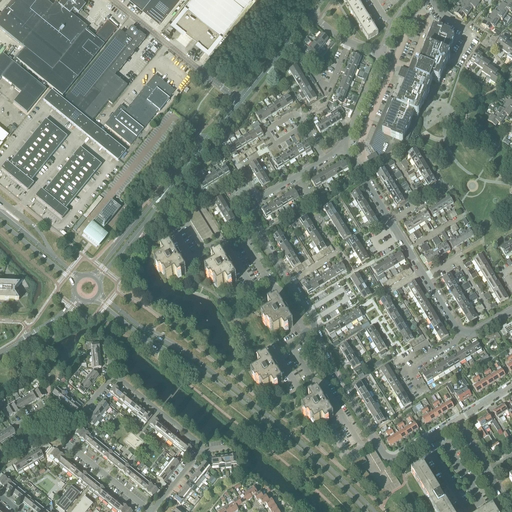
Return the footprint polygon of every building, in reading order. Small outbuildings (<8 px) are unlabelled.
[(0,29),(25,49),(20,55),(15,61),(13,63),(2,54),(0,56),(0,79),(1,78),(21,93),(13,103),(26,113),(46,90),(44,88),(47,84),(62,97),(94,57),(104,46),(103,45),(115,31),(106,23),(103,28),(101,26),(94,34),(93,36),(85,30),(87,28),(73,17),(76,13),(78,14),(81,11),(82,9),(85,6),(82,3),(83,0),(62,0),(58,5),(56,3),(52,7),(44,0),(12,0),(0,15),(0,29)] [(132,0),(160,22),(178,0),(132,0)] [(186,4),(174,20),(184,28),(184,27),(190,20),(205,32),(199,39),(198,40),(209,48),(221,32),(222,33),(248,0),(186,0),(185,3),(186,4)] [(342,0),(367,41),(377,35),(356,0),(342,0)] [(465,0),(463,0),(461,5),(470,11),(472,7),(470,5),(471,4),(468,2),(466,1),(465,0)] [(473,0),(469,0),(468,2),(471,4),(470,5),(472,7),(474,9),(478,3),(473,0)] [(503,4),(499,9),(506,15),(508,11),(509,11),(506,9),(507,7),(504,5),(503,4)] [(462,6),(460,10),(462,12),(461,13),(464,15),(466,17),(470,11),(461,5),(460,5),(462,6)] [(460,10),(458,8),(454,14),(461,19),(464,15),(461,13),(462,12),(460,10)] [(499,9),(496,13),(499,15),(498,17),(500,18),(500,19),(502,20),(506,15),(499,9)] [(496,13),(494,12),(491,17),(497,22),(500,19),(500,18),(498,17),(499,15),(496,13)] [(491,17),(488,21),(491,23),(489,24),(492,26),(493,28),(497,22),(491,17)] [(482,25),(486,28),(485,30),(488,32),(489,31),(490,29),(492,27),(491,27),(492,26),(489,24),(491,23),(488,21),(486,19),(482,25)] [(127,87),(114,76),(144,39),(131,28),(125,37),(120,32),(65,100),(92,122),(108,102),(112,105),(127,87)] [(370,157),(366,159),(367,159),(370,165),(379,160),(407,142),(409,138),(412,129),(425,99),(429,90),(428,90),(431,83),(432,80),(435,82),(435,83),(437,84),(438,84),(445,65),(446,64),(448,58),(446,57),(453,39),(449,37),(450,34),(434,28),(425,50),(425,51),(426,49),(426,50),(428,50),(423,62),(421,68),(420,68),(419,67),(418,67),(416,66),(415,68),(414,70),(413,72),(412,75),(411,75),(409,81),(407,85),(405,84),(403,90),(405,91),(400,103),(398,102),(390,99),(371,147),(375,154),(373,155),(370,157)] [(317,38),(324,44),(328,39),(321,33),(317,38)] [(506,42),(506,43),(507,41),(501,36),(498,41),(496,44),(500,47),(502,44),(504,45),(506,42)] [(317,38),(313,43),(320,49),(324,44),(317,38)] [(500,47),(499,49),(504,53),(509,45),(506,43),(506,42),(504,45),(502,44),(500,47)] [(320,49),(313,43),(309,48),(316,54),(320,49)] [(316,54),(309,48),(305,53),(312,59),(316,54)] [(473,57),(472,56),(470,59),(475,62),(477,59),(479,61),(481,58),(482,56),(477,52),(473,57)] [(353,54),(350,60),(359,64),(361,58),(353,54)] [(475,62),(473,64),(479,68),(484,60),(481,58),(479,61),(477,59),(475,62)] [(359,64),(350,60),(348,66),(356,70),(359,64)] [(479,68),(482,70),(482,71),(484,68),(487,69),(488,66),(489,66),(490,64),(484,60),(479,68)] [(293,76),(300,71),(297,66),(289,70),(293,76)] [(356,70),(348,66),(346,72),(354,75),(356,70)] [(482,71),(482,70),(481,72),(487,77),(492,69),(489,66),(488,66),(487,69),(484,68),(482,71)] [(487,77),(490,79),(492,76),(494,78),(496,75),(498,73),(492,69),(487,77)] [(300,71),(293,76),(296,81),(303,77),(300,71)] [(346,72),(343,78),(351,81),(354,75),(346,72)] [(490,79),(489,81),(494,85),(500,77),(496,75),(494,78),(492,76),(490,79)] [(120,106),(104,125),(130,146),(158,111),(159,112),(168,100),(168,99),(174,92),(154,76),(126,111),(120,106)] [(303,77),(296,81),(299,87),(307,82),(303,77)] [(343,78),(341,83),(349,87),(351,81),(343,78)] [(307,82),(299,87),(303,92),(310,88),(307,82)] [(349,87),(341,83),(338,89),(347,93),(349,87)] [(313,93),(310,88),(303,92),(306,98),(313,93)] [(347,93),(338,89),(336,95),(344,99),(347,93)] [(49,104),(56,95),(51,91),(43,101),(45,103),(46,102),(49,104)] [(317,98),(313,93),(306,98),(309,103),(317,98)] [(61,99),(56,95),(49,104),(51,106),(50,107),(53,109),(61,99)] [(288,95),(282,98),(287,106),(293,103),(288,95)] [(344,99),(336,95),(333,101),(342,105),(344,99)] [(287,106),(282,98),(277,102),(282,109),(287,106)] [(66,103),(61,99),(53,109),(55,111),(56,110),(59,112),(66,103)] [(282,109),(277,102),(272,105),(276,113),(282,109)] [(71,107),(66,103),(59,112),(61,114),(60,115),(63,117),(71,107)] [(276,113),(272,105),(266,108),(271,116),(276,113)] [(71,107),(63,117),(65,119),(66,118),(68,120),(76,111),(71,107)] [(336,124),(342,120),(339,116),(344,113),(341,108),(340,107),(330,113),(332,116),(336,124)] [(501,107),(500,109),(502,110),(501,110),(504,112),(503,113),(506,115),(506,116),(508,117),(511,112),(504,107),(503,108),(501,107)] [(266,108),(261,112),(266,119),(271,116),(266,108)] [(499,109),(496,114),(503,119),(506,116),(506,115),(503,113),(504,112),(501,110),(502,110),(500,109),(499,109)] [(76,111),(68,120),(71,122),(70,123),(73,125),(81,115),(76,111)] [(266,119),(261,112),(256,115),(260,123),(266,119)] [(493,118),(496,120),(495,121),(497,123),(500,125),(503,119),(496,114),(493,118)] [(81,115),(73,125),(75,127),(76,126),(78,128),(86,119),(81,115)] [(332,116),(326,119),(331,127),(336,124),(332,116)] [(491,116),(487,122),(495,127),(497,123),(495,121),(496,120),(493,118),(491,116)] [(91,123),(86,119),(78,128),(81,130),(80,132),(83,134),(91,123)] [(331,127),(326,119),(321,123),(326,130),(331,127)] [(43,123),(41,125),(52,134),(56,129),(46,121),(44,124),(43,123)] [(96,128),(91,123),(83,134),(85,136),(86,134),(88,137),(96,128)] [(326,130),(321,123),(315,126),(320,134),(326,130)] [(258,139),(263,135),(260,130),(261,129),(262,129),(259,124),(259,125),(257,126),(256,124),(251,127),(250,126),(258,139)] [(40,128),(38,131),(48,138),(52,134),(41,125),(39,127),(40,128)] [(253,131),(248,134),(252,142),(258,139),(250,126),(253,131)] [(101,132),(96,128),(88,137),(91,139),(90,140),(92,142),(101,132)] [(0,129),(0,146),(8,136),(0,129)] [(65,137),(56,129),(52,134),(63,142),(64,140),(63,139),(65,137)] [(35,132),(33,134),(44,143),(48,138),(38,131),(36,133),(35,132)] [(106,136),(101,132),(92,142),(95,144),(96,143),(98,145),(106,136)] [(33,137),(31,140),(40,148),(44,143),(33,134),(32,136),(33,137)] [(52,134),(48,138),(58,146),(60,144),(61,145),(63,142),(52,134)] [(248,134),(242,138),(247,145),(252,142),(248,134)] [(111,140),(106,136),(98,145),(101,147),(100,148),(102,150),(111,140)] [(48,138),(44,143),(55,152),(57,150),(56,149),(58,146),(48,138)] [(242,138),(237,141),(242,149),(247,145),(242,138)] [(40,148),(31,140),(29,142),(28,141),(26,144),(37,152),(40,148)] [(111,140),(102,150),(105,152),(106,151),(108,153),(116,144),(111,140)] [(237,141),(231,144),(236,152),(242,149),(237,141)] [(306,154),(307,154),(308,157),(313,154),(312,151),(306,142),(301,145),(305,153),(306,154)] [(55,152),(44,143),(40,148),(50,156),(52,153),(53,154),(55,152)] [(25,147),(23,149),(33,157),(37,152),(26,144),(24,146),(25,147)] [(116,144),(108,153),(111,155),(110,156),(112,158),(121,148),(116,144)] [(236,152),(231,144),(226,148),(231,155),(236,152)] [(301,145),(295,148),(300,156),(305,153),(301,145)] [(50,156),(40,148),(37,152),(47,161),(49,159),(48,158),(50,156)] [(125,152),(121,148),(112,158),(115,160),(116,159),(118,161),(125,152)] [(295,148),(290,152),(295,159),(300,156),(295,148)] [(33,157),(23,149),(21,152),(20,151),(18,153),(29,162),(33,157)] [(77,151),(75,153),(86,162),(90,157),(80,149),(78,152),(77,151)] [(411,160),(419,155),(416,149),(407,154),(411,160)] [(37,152),(33,157),(43,165),(45,162),(46,163),(47,161),(37,152)] [(290,152),(284,155),(289,163),(295,159),(290,152)] [(29,162),(18,153),(17,155),(18,156),(16,158),(25,166),(29,162)] [(75,153),(74,155),(75,156),(73,158),(82,166),(86,162),(75,153)] [(289,163),(284,155),(279,158),(284,166),(289,163)] [(419,155),(411,160),(414,166),(423,160),(419,155)] [(33,157),(29,162),(40,170),(42,168),(40,167),(43,165),(33,157)] [(100,165),(90,157),(86,162),(97,170),(99,168),(98,167),(100,165)] [(22,171),(25,166),(16,158),(15,158),(11,162),(16,166),(22,171)] [(70,160),(68,162),(79,171),(82,166),(73,158),(71,161),(70,160)] [(284,166),(279,158),(273,162),(276,166),(274,167),(276,171),(284,166)] [(423,160),(414,166),(418,171),(426,166),(423,160)] [(249,166),(248,167),(250,170),(251,169),(253,172),(260,167),(256,161),(249,166)] [(344,161),(338,164),(343,172),(348,169),(344,161)] [(1,169),(8,175),(16,166),(11,162),(9,165),(6,162),(2,168),(1,169)] [(40,170),(29,162),(25,166),(35,174),(37,172),(38,173),(40,170)] [(68,162),(66,164),(67,165),(65,168),(75,176),(79,171),(68,162)] [(86,162),(82,166),(92,174),(94,172),(95,173),(97,170),(86,162)] [(223,165),(223,168),(220,170),(224,177),(230,174),(227,169),(229,168),(226,163),(223,165)] [(338,164),(333,168),(337,175),(343,172),(338,164)] [(16,166),(8,175),(14,180),(22,171),(16,166)] [(25,166),(22,171),(27,176),(32,180),(36,175),(35,174),(25,166)] [(92,174),(82,166),(79,171),(89,180),(91,178),(90,177),(92,174)] [(429,171),(426,166),(418,171),(421,176),(429,171)] [(263,173),(260,167),(253,172),(256,177),(263,173)] [(63,170),(62,169),(60,172),(71,180),(75,176),(65,168),(63,170)] [(333,168),(327,171),(332,179),(337,175),(333,168)] [(379,180),(387,175),(384,169),(376,174),(379,180)] [(224,177),(220,170),(214,173),(219,181),(224,177)] [(22,171),(14,180),(20,185),(27,176),(22,171)] [(89,180),(79,171),(75,176),(84,184),(87,181),(88,182),(89,180)] [(327,171),(322,174),(327,182),(332,179),(327,171)] [(429,171),(421,176),(424,182),(433,176),(429,171)] [(60,175),(58,177),(67,185),(71,180),(60,172),(59,174),(60,175)] [(214,173),(209,177),(214,184),(219,181),(214,173)] [(266,178),(263,173),(256,177),(259,182),(266,178)] [(322,174),(317,177),(321,185),(327,182),(322,174)] [(387,175),(379,180),(383,185),(391,180),(387,175)] [(31,183),(30,182),(32,180),(27,176),(20,185),(27,190),(32,184),(31,183)] [(75,176),(71,180),(82,189),(83,187),(82,186),(84,184),(75,176)] [(433,176),(424,182),(428,187),(436,182),(433,176)] [(54,179),(53,181),(63,190),(67,185),(58,177),(55,180),(54,179)] [(214,184),(209,177),(204,180),(209,187),(214,184)] [(317,177),(311,181),(316,188),(321,185),(317,177)] [(270,183),(266,178),(259,182),(263,188),(270,183)] [(71,180),(67,185),(77,193),(79,190),(80,191),(82,189),(71,180)] [(209,187),(204,180),(198,183),(203,191),(209,187)] [(391,180),(383,185),(386,191),(394,186),(391,180)] [(53,181),(51,183),(52,184),(50,186),(60,194),(63,190),(53,181)] [(67,185),(63,190),(74,198),(76,196),(75,195),(77,193),(67,185)] [(60,194),(50,186),(49,186),(45,190),(50,194),(56,199),(60,194)] [(398,191),(394,186),(386,191),(389,196),(398,191)] [(36,198),(43,203),(50,194),(45,190),(43,193),(42,192),(41,191),(36,198)] [(63,190),(60,194),(69,202),(71,200),(72,201),(74,198),(63,190)] [(294,190),(289,194),(293,201),(299,198),(294,190)] [(354,201),(362,196),(358,191),(351,195),(354,201)] [(401,196),(398,191),(389,196),(393,202),(401,196)] [(43,203),(49,208),(56,199),(50,194),(43,203)] [(60,194),(56,199),(62,204),(67,208),(70,203),(69,202),(60,194)] [(289,194),(283,197),(288,204),(293,201),(289,194)] [(362,196),(354,201),(357,206),(365,202),(362,196)] [(405,202),(401,196),(393,202),(396,207),(405,202)] [(217,208),(225,203),(221,197),(213,202),(217,208)] [(283,197),(278,200),(283,208),(288,204),(283,197)] [(449,197),(444,201),(450,210),(452,208),(450,206),(453,204),(449,197)] [(56,199),(49,208),(54,213),(62,204),(56,199)] [(278,200),(273,204),(277,211),(283,208),(278,200)] [(104,239),(107,235),(102,231),(106,226),(120,209),(110,201),(82,235),(97,247),(100,244),(103,241),(104,239)] [(444,201),(439,204),(443,210),(446,208),(448,211),(450,210),(444,201)] [(368,207),(365,202),(357,206),(361,212),(368,207)] [(228,208),(225,203),(217,208),(220,213),(228,208)] [(67,213),(65,210),(67,208),(62,204),(54,213),(62,219),(63,218),(67,213)] [(273,204),(267,207),(272,214),(277,211),(273,204)] [(336,206),(333,208),(331,204),(323,209),(326,215),(334,210),(337,208),(336,206)] [(439,204),(434,207),(439,216),(440,216),(439,215),(441,214),(440,212),(443,210),(439,204)] [(264,207),(261,209),(262,210),(263,213),(261,214),(265,219),(272,214),(267,207),(265,208),(264,207)] [(368,207),(361,212),(364,217),(372,212),(368,207)] [(439,216),(434,207),(428,210),(432,217),(436,214),(437,217),(439,216)] [(228,208),(220,213),(224,219),(231,214),(228,208)] [(337,215),(334,210),(326,215),(330,220),(337,215)] [(372,212),(364,217),(367,222),(375,218),(372,212)] [(428,228),(430,232),(433,230),(427,221),(430,219),(426,212),(420,215),(425,223),(426,225),(427,226),(428,228)] [(235,219),(231,214),(224,219),(227,224),(235,219)] [(337,215),(330,220),(333,225),(341,221),(337,215)] [(420,215),(415,219),(419,226),(423,224),(424,226),(426,225),(425,223),(420,215)] [(302,227),(310,222),(306,216),(299,221),(302,227)] [(367,222),(367,223),(364,225),(366,228),(369,225),(371,228),(379,223),(375,218),(367,222)] [(238,225),(235,219),(227,224),(230,229),(238,225)] [(415,219),(409,222),(414,229),(419,226),(415,219)] [(344,226),(341,221),(333,225),(336,231),(344,226)] [(310,222),(302,227),(306,232),(313,227),(310,222)] [(414,229),(409,222),(404,226),(406,229),(408,233),(414,229)] [(347,231),(344,226),(336,231),(340,236),(347,231)] [(317,233),(313,227),(306,232),(309,237),(317,233)] [(465,230),(463,231),(468,240),(473,237),(469,230),(466,232),(465,230)] [(347,231),(340,236),(343,242),(345,240),(348,239),(350,241),(350,240),(355,237),(354,235),(353,236),(353,235),(351,237),(347,231)] [(462,235),(459,237),(463,243),(468,240),(463,231),(461,232),(462,235)] [(277,243),(284,238),(280,232),(273,237),(277,243)] [(320,238),(317,233),(309,237),(312,243),(320,238)] [(454,236),(452,237),(458,246),(463,243),(459,237),(456,239),(454,236)] [(452,241),(449,243),(453,249),(458,246),(452,237),(450,238),(452,241)] [(287,243),(284,238),(277,243),(280,248),(287,243)] [(320,238),(312,243),(316,248),(323,243),(320,238)] [(348,239),(345,240),(345,243),(347,243),(350,248),(358,243),(355,238),(350,241),(348,239)] [(291,249),(287,243),(280,248),(283,253),(291,249)] [(323,243),(316,248),(319,253),(320,253),(322,251),(325,250),(326,249),(323,243)] [(362,249),(358,243),(350,248),(350,249),(351,248),(354,253),(362,249)] [(445,244),(440,247),(445,255),(450,251),(445,244)] [(438,249),(435,251),(439,258),(445,255),(440,247),(439,245),(436,247),(438,249)] [(511,253),(506,245),(500,248),(505,256),(511,253)] [(167,280),(171,278),(175,276),(177,278),(177,279),(182,276),(183,275),(186,273),(178,260),(177,260),(176,258),(177,258),(170,248),(162,253),(165,258),(159,262),(155,264),(157,268),(160,273),(160,274),(162,273),(162,272),(167,280)] [(294,254),(291,249),(283,253),(286,259),(294,254)] [(365,254),(362,249),(354,253),(358,259),(365,254)] [(435,251),(429,254),(434,261),(439,258),(435,251)] [(400,253),(395,257),(399,264),(405,261),(404,259),(402,256),(400,253)] [(294,254),(286,259),(290,264),(297,259),(294,254)] [(369,260),(365,254),(358,259),(361,264),(369,260)] [(429,254),(424,258),(428,265),(434,261),(429,254)] [(481,255),(473,260),(476,266),(485,261),(481,255)] [(205,272),(210,282),(212,280),(217,288),(225,284),(227,287),(236,281),(228,268),(227,268),(226,266),(227,266),(221,256),(212,261),(215,266),(205,272)] [(395,257),(389,260),(394,267),(399,264),(395,257)] [(297,259),(290,264),(293,269),(294,269),(297,267),(300,266),(303,270),(305,269),(302,264),(301,265),(297,259)] [(389,260),(384,263),(389,271),(394,267),(389,260)] [(485,261),(476,266),(480,271),(488,266),(485,261)] [(345,268),(344,267),(343,265),(342,263),(336,267),(341,274),(346,271),(345,268)] [(384,263),(379,266),(383,274),(389,271),(384,263)] [(379,266),(373,270),(376,274),(374,275),(378,282),(386,278),(383,274),(379,266)] [(488,266),(480,271),(483,277),(491,272),(488,266)] [(341,275),(336,267),(330,270),(335,278),(341,275)] [(330,270),(325,273),(330,281),(335,278),(330,270)] [(491,272),(483,277),(487,282),(495,277),(491,272)] [(330,281),(325,273),(320,277),(325,284),(330,281)] [(358,274),(350,279),(354,284),(361,280),(358,274)] [(450,274),(442,279),(446,285),(454,280),(450,274)] [(320,277),(314,280),(319,288),(325,284),(320,277)] [(495,277),(487,282),(490,288),(498,283),(495,277)] [(14,294),(14,290),(22,280),(0,279),(0,300),(18,301),(14,294)] [(314,280),(309,283),(314,291),(319,288),(314,280)] [(364,285),(361,280),(354,284),(357,290),(364,285)] [(454,280),(446,285),(449,290),(457,285),(454,280)] [(308,295),(308,294),(309,295),(312,294),(311,293),(314,291),(309,283),(307,281),(306,282),(306,283),(307,285),(303,287),(308,295)] [(388,281),(382,285),(385,290),(391,286),(388,281)] [(412,282),(403,287),(405,290),(408,288),(411,292),(419,287),(415,282),(413,284),(412,282)] [(498,283),(490,288),(493,293),(501,288),(498,283)] [(364,285),(357,290),(360,295),(369,290),(369,289),(368,290),(364,285)] [(457,285),(449,290),(452,296),(460,291),(457,285)] [(419,287),(411,292),(414,297),(422,293),(419,287)] [(501,288),(493,293),(497,299),(505,294),(501,288)] [(373,295),(369,290),(360,295),(363,301),(373,295)] [(460,291),(452,296),(456,301),(464,296),(460,291)] [(422,293),(414,297),(418,303),(425,298),(422,293)] [(505,294),(497,299),(500,304),(508,299),(505,294)] [(464,296),(456,301),(459,307),(467,302),(464,296)] [(388,297),(380,301),(383,307),(391,302),(388,297)] [(425,298),(418,303),(421,308),(428,303),(425,298)] [(268,307),(272,312),(262,318),(264,321),(267,327),(269,325),(274,334),(282,329),(284,332),(289,329),(293,327),(285,313),(284,314),(283,312),(284,312),(277,301),(268,307)] [(391,302),(383,307),(387,312),(394,307),(391,302)] [(467,302),(459,307),(462,312),(470,307),(467,302)] [(428,303),(421,308),(424,313),(432,309),(428,303)] [(394,307),(387,312),(390,317),(398,313),(394,307)] [(470,307),(462,312),(466,318),(474,313),(470,307)] [(358,320),(363,317),(362,316),(362,315),(360,312),(361,311),(360,309),(358,310),(353,313),(358,320)] [(432,309),(424,313),(427,319),(435,314),(432,309)] [(352,313),(347,316),(351,324),(357,321),(352,313)] [(398,313),(390,317),(393,323),(401,318),(398,313)] [(474,313),(466,318),(469,323),(477,318),(474,313)] [(435,314),(427,319),(431,324),(438,319),(435,314)] [(351,324),(347,316),(341,320),(346,327),(351,324)] [(401,318),(393,323),(397,328),(404,324),(401,318)] [(438,319),(431,324),(434,330),(442,325),(438,319)] [(341,320),(336,323),(341,330),(346,327),(341,320)] [(404,324),(397,328),(400,334),(407,329),(408,329),(409,328),(407,325),(408,324),(406,322),(404,324)] [(336,323),(331,326),(335,334),(341,330),(336,323)] [(511,328),(510,325),(509,324),(502,328),(503,330),(500,331),(503,338),(509,334),(510,335),(511,333),(511,328)] [(442,325),(434,330),(437,335),(445,330),(442,325)] [(335,334),(331,326),(325,330),(329,338),(335,334)] [(370,327),(365,330),(366,332),(370,337),(377,333),(374,327),(371,329),(370,327)] [(407,329),(400,334),(403,339),(411,334),(413,333),(410,328),(408,329),(407,329)] [(445,330),(437,335),(441,340),(448,336),(445,330)] [(486,344),(489,347),(491,346),(493,349),(497,346),(494,343),(501,339),(496,331),(485,338),(488,343),(486,344)] [(377,333),(370,337),(373,343),(380,338),(377,333)] [(411,334),(403,339),(407,345),(409,343),(412,341),(414,340),(411,334)] [(380,338),(373,343),(376,348),(384,343),(380,338)] [(91,351),(99,350),(98,344),(95,344),(95,342),(91,343),(91,345),(90,345),(91,351)] [(477,342),(471,346),(476,354),(482,350),(477,342)] [(347,343),(340,348),(343,354),(351,349),(347,343)] [(384,343),(376,348),(381,356),(386,353),(384,351),(387,349),(384,343)] [(471,346),(466,349),(470,357),(476,354),(471,346)] [(351,349),(343,354),(346,359),(354,354),(351,349)] [(466,349),(460,353),(465,360),(470,357),(466,349)] [(354,354),(346,359),(350,364),(357,360),(360,358),(356,353),(354,354)] [(460,353),(455,356),(460,363),(465,360),(460,353)] [(455,356),(450,359),(454,367),(460,363),(455,356)] [(273,387),(282,382),(274,369),(273,369),(272,368),(273,367),(266,357),(257,362),(261,367),(251,373),(256,382),(258,381),(263,389),(271,384),(273,387)] [(450,359),(444,362),(449,370),(454,367),(450,359)] [(357,360),(350,364),(355,373),(360,370),(360,368),(364,366),(364,365),(362,362),(361,361),(359,362),(357,360)] [(101,368),(100,362),(92,363),(92,369),(93,369),(93,370),(93,372),(96,374),(98,372),(97,369),(101,368)] [(444,362),(439,366),(444,373),(449,370),(444,362)] [(382,370),(380,371),(384,376),(391,372),(388,366),(387,366),(386,365),(381,368),(382,370)] [(489,386),(494,383),(506,376),(499,365),(471,383),(477,393),(489,386)] [(439,366),(434,369),(438,377),(444,373),(439,366)] [(434,369),(428,372),(433,380),(438,377),(434,369)] [(92,371),(88,376),(95,381),(99,377),(96,374),(93,372),(92,371)] [(391,372),(384,376),(387,382),(395,377),(391,372)] [(428,372),(423,376),(427,383),(433,380),(428,372)] [(88,376),(84,380),(91,386),(95,381),(88,376)] [(462,376),(454,380),(455,381),(459,378),(461,380),(464,386),(464,387),(460,389),(467,400),(469,398),(468,397),(471,396),(467,388),(466,387),(468,385),(462,376)] [(395,377),(387,382),(390,387),(398,382),(395,377)] [(91,386),(84,380),(80,385),(87,390),(88,391),(91,386)] [(453,381),(446,386),(452,395),(455,393),(461,402),(464,400),(464,401),(467,400),(460,389),(457,391),(454,391),(451,386),(454,383),(453,381)] [(362,382),(354,387),(357,392),(358,393),(365,388),(365,387),(362,382)] [(398,382),(390,387),(394,392),(401,388),(398,382)] [(77,385),(79,387),(77,390),(83,395),(87,390),(80,385),(78,383),(77,385)] [(113,397),(118,390),(114,386),(108,393),(113,397)] [(24,400),(28,406),(46,395),(41,387),(39,388),(38,387),(22,397),(24,400)] [(62,388),(60,390),(57,387),(51,395),(56,398),(63,389),(62,388)] [(63,389),(56,398),(60,402),(66,395),(64,393),(67,389),(65,388),(64,389),(63,389)] [(365,388),(358,393),(361,397),(361,398),(368,393),(365,388)] [(401,388),(394,392),(397,398),(405,393),(401,388)] [(118,390),(113,397),(118,400),(123,394),(118,390)] [(333,417),(325,404),(324,402),(318,391),(309,397),(312,402),(302,408),(304,411),(307,416),(307,417),(309,416),(310,415),(314,423),(315,424),(322,419),(323,419),(324,422),(330,419),(333,417)] [(368,393),(361,398),(364,403),(372,399),(373,398),(374,397),(374,396),(372,392),(371,392),(370,392),(368,393)] [(405,393),(397,398),(400,403),(408,398),(405,393)] [(69,397),(66,395),(60,402),(65,406),(71,399),(74,395),(72,394),(69,397)] [(123,394),(118,400),(116,402),(121,406),(122,404),(128,398),(123,394)] [(437,418),(442,415),(454,407),(447,397),(419,415),(425,425),(437,418)] [(25,408),(21,402),(19,398),(4,408),(5,409),(2,411),(7,419),(25,408)] [(132,401),(128,398),(122,404),(127,408),(132,401)] [(408,398),(400,403),(404,409),(404,408),(405,410),(412,406),(411,405),(411,404),(408,398)] [(71,399),(65,406),(70,410),(75,402),(71,399)] [(372,399),(364,403),(367,408),(368,408),(368,409),(375,404),(372,399)] [(75,402),(70,410),(75,414),(81,407),(83,405),(78,401),(76,403),(75,402)] [(102,401),(98,406),(106,413),(110,408),(109,407),(102,401)] [(137,405),(132,401),(127,408),(132,412),(137,405)] [(375,404),(368,409),(371,414),(378,409),(375,404)] [(508,411),(504,404),(503,405),(503,404),(502,404),(500,405),(500,406),(501,406),(498,408),(503,417),(504,417),(503,415),(505,413),(504,413),(508,411)] [(137,405),(132,412),(131,413),(136,417),(137,416),(142,409),(137,405)] [(106,413),(98,406),(94,411),(101,417),(104,414),(105,415),(106,413)] [(498,408),(493,411),(498,420),(503,417),(498,408)] [(146,413),(142,409),(137,416),(141,419),(146,413)] [(378,409),(371,414),(374,419),(382,415),(382,414),(378,409)] [(101,417),(94,411),(90,416),(98,421),(101,417)] [(151,417),(146,413),(141,419),(146,423),(151,417)] [(382,415),(374,419),(377,424),(378,424),(380,426),(383,424),(389,421),(388,420),(387,418),(384,413),(382,415)] [(492,421),(489,416),(488,414),(487,414),(482,418),(489,429),(490,429),(487,425),(492,421)] [(90,416),(87,420),(90,423),(94,426),(98,421),(90,416)] [(489,429),(482,418),(477,421),(481,428),(478,430),(484,439),(488,436),(486,431),(489,429)] [(153,429),(158,423),(154,419),(149,425),(153,429)] [(408,423),(407,422),(389,433),(389,435),(385,437),(391,447),(396,444),(396,443),(413,433),(418,430),(412,421),(408,423)] [(163,427),(158,423),(153,429),(158,433),(163,427)] [(78,426),(73,433),(84,442),(91,434),(82,426),(81,427),(78,426)] [(5,430),(9,438),(15,435),(10,427),(5,430)] [(163,427),(158,433),(163,437),(168,430),(163,427)] [(5,430),(0,432),(0,434),(4,441),(9,438),(5,430)] [(173,434),(168,430),(163,437),(167,440),(173,434)] [(511,439),(510,436),(507,431),(503,433),(508,442),(511,439)] [(91,434),(84,442),(89,446),(95,439),(90,435),(91,434)] [(177,438),(173,434),(167,440),(172,444),(177,438)] [(177,438),(172,444),(177,448),(182,442),(177,438)] [(99,442),(95,439),(89,446),(93,450),(99,442)] [(99,442),(93,450),(98,453),(104,446),(99,442)] [(182,442),(177,448),(181,452),(187,445),(182,442)] [(44,449),(45,454),(49,449),(51,447),(48,444),(42,447),(44,449)] [(191,449),(187,445),(181,452),(186,456),(191,449)] [(104,446),(98,453),(103,457),(108,450),(104,446)] [(57,466),(64,457),(53,448),(46,455),(49,457),(48,458),(57,466)] [(110,449),(108,450),(103,457),(112,465),(117,458),(119,456),(110,449)] [(38,450),(33,453),(38,461),(43,458),(38,450)] [(33,453),(28,456),(33,464),(38,461),(33,453)] [(28,456),(23,459),(28,467),(33,464),(28,456)] [(236,456),(230,456),(231,465),(237,464),(237,463),(239,463),(239,459),(236,459),(236,456)] [(69,461),(64,457),(57,466),(58,465),(63,468),(69,461)] [(179,464),(172,458),(171,457),(167,462),(168,463),(175,469),(179,464)] [(219,466),(218,458),(212,458),(212,462),(209,462),(207,465),(210,467),(211,466),(212,466),(212,467),(219,466)] [(364,464),(361,458),(353,463),(357,468),(362,465),(364,464)] [(23,459),(18,462),(23,470),(28,467),(23,459)] [(122,459),(120,461),(115,467),(124,475),(131,466),(122,459)] [(69,461),(63,468),(67,472),(73,465),(69,461)] [(23,470),(18,462),(13,465),(17,473),(23,470)] [(204,462),(200,466),(207,472),(211,468),(210,467),(207,465),(204,462)] [(168,463),(164,468),(172,474),(175,469),(168,463)] [(78,469),(73,465),(67,472),(72,476),(78,469)] [(131,466),(124,475),(129,478),(135,471),(130,468),(131,466)] [(207,472),(200,466),(196,471),(203,477),(206,474),(208,476),(209,474),(207,472)] [(494,511),(493,510),(489,511),(449,511),(444,504),(447,502),(443,494),(440,495),(438,492),(437,493),(422,467),(412,473),(435,511),(494,511)] [(172,474),(164,468),(162,471),(161,470),(159,472),(161,473),(168,479),(172,474)] [(78,469),(72,476),(77,479),(76,481),(77,479),(82,472),(78,469)] [(135,471),(129,478),(134,482),(139,475),(135,471)] [(196,471),(192,476),(199,482),(203,477),(196,471)] [(77,479),(76,481),(85,488),(86,487),(92,480),(82,472),(77,479)] [(168,479),(161,473),(159,472),(158,473),(159,474),(157,477),(161,480),(164,483),(168,479)] [(12,483),(13,482),(4,474),(3,476),(1,474),(0,474),(0,485),(6,491),(12,483)] [(139,475),(134,482),(138,486),(144,479),(139,475)] [(192,476),(188,481),(196,486),(199,482),(192,476)] [(149,482),(144,479),(138,486),(143,490),(150,481),(149,482)] [(150,481),(143,490),(154,499),(160,492),(158,490),(159,489),(150,481)] [(196,486),(188,481),(185,485),(194,493),(198,488),(196,486)] [(393,484),(390,486),(393,491),(394,490),(401,486),(398,481),(393,484)] [(13,482),(12,483),(6,491),(11,494),(17,487),(12,483),(13,482)] [(89,489),(88,490),(97,498),(98,497),(104,490),(94,482),(89,489)] [(194,493),(185,485),(181,490),(188,496),(190,493),(192,494),(193,492),(194,493)] [(254,486),(251,488),(247,490),(248,491),(248,493),(251,498),(252,498),(254,497),(254,496),(259,493),(254,486)] [(21,491),(17,487),(11,494),(16,498),(21,491)] [(57,507),(55,509),(59,511),(63,511),(79,494),(80,495),(82,493),(74,487),(72,488),(71,487),(55,506),(57,507)] [(382,491),(378,494),(381,498),(388,494),(385,489),(382,491)] [(98,497),(97,498),(98,497),(103,501),(109,494),(104,490),(98,497)] [(188,496),(181,490),(177,494),(186,502),(187,500),(186,499),(188,496)] [(21,491),(16,498),(20,502),(26,495),(21,491)] [(248,493),(248,491),(242,495),(247,502),(252,499),(252,498),(251,498),(248,493)] [(261,492),(259,493),(254,496),(254,497),(257,502),(259,500),(264,497),(261,492)] [(113,498),(109,494),(103,501),(107,505),(113,498)] [(186,502),(177,494),(177,495),(178,495),(174,500),(181,505),(183,502),(184,504),(186,502)] [(26,495),(20,502),(25,506),(31,498),(26,495)] [(86,511),(92,505),(91,503),(92,501),(84,495),(83,497),(84,498),(72,511),(86,511)] [(242,495),(237,498),(242,505),(247,502),(242,495)] [(267,495),(264,497),(259,500),(263,505),(265,504),(270,501),(270,500),(272,499),(270,496),(268,497),(267,495)] [(35,502),(31,498),(25,506),(30,509),(35,502)] [(118,501),(113,498),(107,505),(112,508),(118,501)] [(242,505),(237,498),(232,501),(234,503),(237,508),(242,505)] [(273,499),(272,499),(270,500),(270,501),(265,504),(268,509),(276,504),(273,499)] [(116,511),(122,505),(118,501),(112,508),(116,511)] [(35,502),(30,509),(32,511),(34,511),(40,506),(35,502)] [(234,503),(228,507),(227,505),(231,511),(236,511),(238,511),(237,508),(234,503)]
